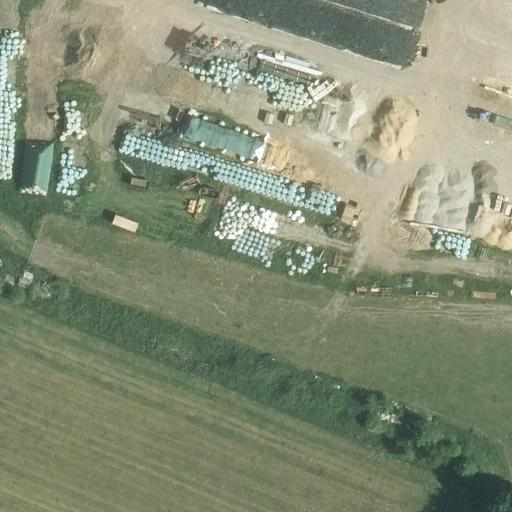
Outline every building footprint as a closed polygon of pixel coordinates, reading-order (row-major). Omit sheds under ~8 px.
[(68,158),(91,158),(92,14),(69,13),(68,158)] [(266,157),(345,177),(351,151),(370,156),(378,124),(211,84),(204,112),(122,92),(115,120),(119,121),(112,149),(259,185),(266,157)] [(511,132),(511,107),(451,91),(444,114),(511,132)] [(436,130),(433,151),(477,156),(479,135),(436,130)] [(511,180),(443,162),(435,193),(511,213),(511,180)] [(511,248),(511,225),(487,218),(480,239),(511,248)]
